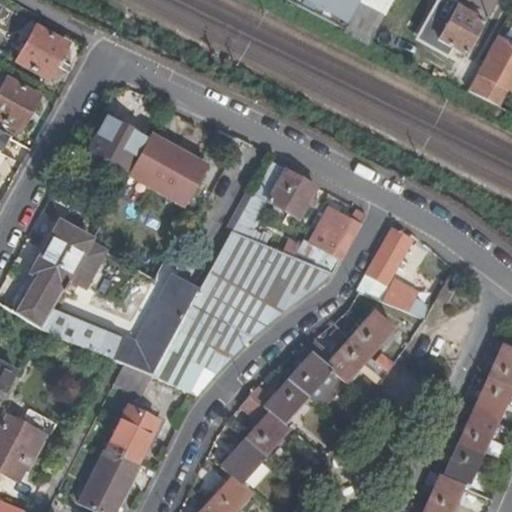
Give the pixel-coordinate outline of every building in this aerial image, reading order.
[(303,0),(339,19),(349,0),(303,0)] [(462,0),(488,14),(495,0),(462,0)] [(464,57),(483,23),(456,9),(438,43),(464,57)] [(511,12),(503,28),(496,40),(511,48),(511,12)] [(344,31),(369,43),(376,29),(352,16),(344,31)] [(67,46),(36,29),(16,64),(47,82),(67,46)] [(467,93),(497,108),(507,90),(511,93),(511,92),(511,48),(496,40),(467,93)] [(38,98),(8,80),(0,94),(0,123),(19,134),(38,98)] [(125,130),(107,120),(89,153),(125,173),(143,140),(133,134),(125,130)] [(136,127),(129,123),(125,130),(133,134),(136,127)] [(0,154),(0,155),(9,139),(0,134),(0,154)] [(126,176),(183,208),(206,166),(149,134),(126,176)] [(265,173),(231,234),(247,241),(267,203),(299,220),(304,210),(310,200),(317,189),(285,171),(280,181),(265,173)] [(311,214),(316,204),(310,200),(304,210),(311,214)] [(358,211),(351,223),(359,227),(365,215),(358,211)] [(309,265),(332,275),(359,227),(351,223),(337,215),(331,227),(328,233),(322,229),(320,228),(311,245),(319,249),(309,265)] [(331,227),(325,223),(322,229),(328,233),(331,227)] [(62,292),(89,242),(59,225),(31,275),(62,292)] [(379,261),(375,259),(360,286),(357,293),(359,294),(368,298),(377,281),(386,286),(410,242),(394,233),(379,261)] [(231,234),(198,295),(151,379),(193,396),(202,380),(230,322),(263,255),(327,281),(332,275),(309,265),(247,241),(231,234)] [(101,248),(89,242),(62,292),(74,298),(101,248)] [(202,380),(193,396),(197,398),(208,384),(232,360),(248,344),(267,327),(284,314),(297,303),(327,281),(263,255),(230,322),(202,380)] [(51,310),(62,292),(31,275),(9,313),(39,332),(39,331),(51,310)] [(135,346),(120,339),(111,362),(117,364),(151,379),(198,295),(171,280),(135,346)] [(377,281),(368,298),(383,303),(391,289),(386,286),(377,281)] [(391,289),(383,303),(405,313),(415,295),(395,284),(391,289)] [(429,306),(416,299),(408,313),(423,320),(429,306)] [(120,339),(51,310),(39,331),(110,361),(111,362),(120,339)] [(375,313),(349,341),(369,358),(393,330),(375,313)] [(369,358),(349,341),(339,352),(326,367),(331,372),(343,383),(344,385),(369,358)] [(339,352),(335,348),(329,355),(313,343),(305,349),(326,367),(339,352)] [(487,383),(511,393),(511,390),(511,351),(503,347),(487,383)] [(326,367),(305,349),(295,357),(303,365),(287,383),(306,400),(331,372),(326,367)] [(393,367),(380,356),(375,363),(388,374),(393,367)] [(0,402),(15,375),(0,366),(0,402)] [(343,383),(331,372),(306,400),(319,410),(343,383)] [(306,400),(287,383),(278,394),(271,401),(268,398),(257,390),(249,399),(282,427),(294,413),(306,400)] [(496,426),(511,393),(487,383),(474,413),(462,408),(461,410),(496,426)] [(278,394),(274,391),(268,398),(271,401),(278,394)] [(264,460),(288,432),(282,427),(249,399),(240,409),(259,426),(250,437),(245,442),(264,460)] [(28,410),(20,425),(46,438),(51,440),(58,425),(28,410)] [(481,458),(496,426),(461,410),(457,419),(469,424),(458,448),(481,458)] [(103,453),(135,466),(155,426),(124,411),(103,453)] [(295,439),(308,425),(294,413),(282,427),(288,432),(295,439)] [(46,438),(20,425),(5,417),(0,426),(0,471),(13,479),(20,466),(23,459),(32,464),(46,438)] [(250,437),(245,433),(240,438),(245,442),(250,437)] [(240,438),(236,444),(240,448),(245,442),(240,438)] [(241,486),(264,460),(245,442),(240,448),(221,470),(222,471),(232,479),(241,486)] [(467,490),(481,458),(458,448),(449,466),(443,480),(463,489),(467,490)] [(92,511),(112,511),(135,466),(103,453),(79,506),(92,511)] [(23,459),(20,466),(29,471),(32,464),(23,459)] [(449,466),(441,462),(435,476),(443,480),(449,466)] [(225,486),(232,479),(222,471),(216,478),(225,486)] [(425,511),(452,511),(463,489),(443,480),(435,476),(431,474),(426,487),(433,491),(424,511),(425,511)] [(235,511),(251,495),(241,486),(232,479),(225,486),(208,506),(214,511),(235,511)] [(0,511),(19,511),(0,503),(0,511)]
